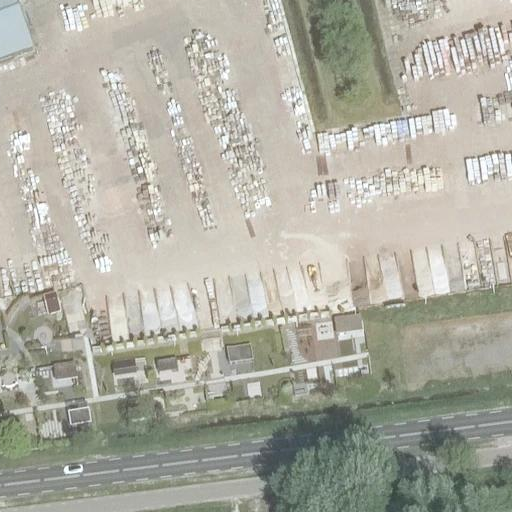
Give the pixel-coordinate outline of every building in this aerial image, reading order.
[(0,0),(0,65),(35,52),(15,0),(0,0)] [(338,335),(365,334),(364,318),(338,319),(338,335)] [(333,323),(287,326),(289,362),(317,360),(316,342),(334,340),(333,323)] [(229,350),(231,364),(256,361),(254,346),(229,350)] [(137,359),(115,363),(119,379),(140,375),(137,359)] [(168,365),(170,380),(197,378),(196,362),(168,365)] [(70,407),(73,429),(95,426),(91,404),(70,407)]
